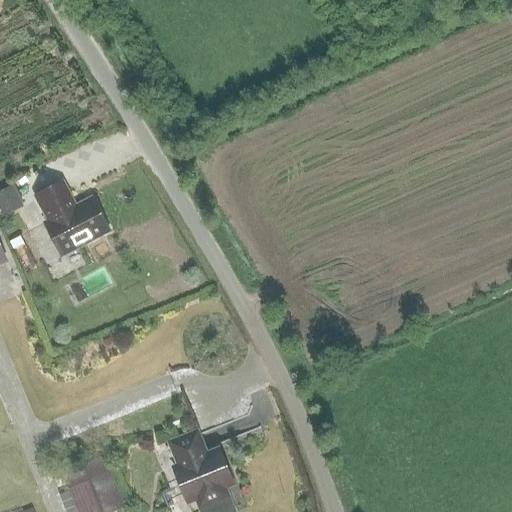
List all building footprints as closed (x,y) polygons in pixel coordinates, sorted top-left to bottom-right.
[(49,221),(45,223),(61,255),(109,230),(92,198),(76,207),(62,182),(36,196),(49,221)] [(0,209),(4,217),(23,206),(11,186),(0,191),(0,209)] [(19,234),(9,240),(14,248),(24,243),(19,234)] [(224,496),(223,495),(221,496),(217,488),(232,482),(220,452),(205,458),(195,435),(172,445),(182,468),(174,471),(186,500),(201,494),(204,502),(202,504),(202,505),(224,496)] [(111,511),(125,506),(109,469),(67,487),(78,511),(111,511)]
